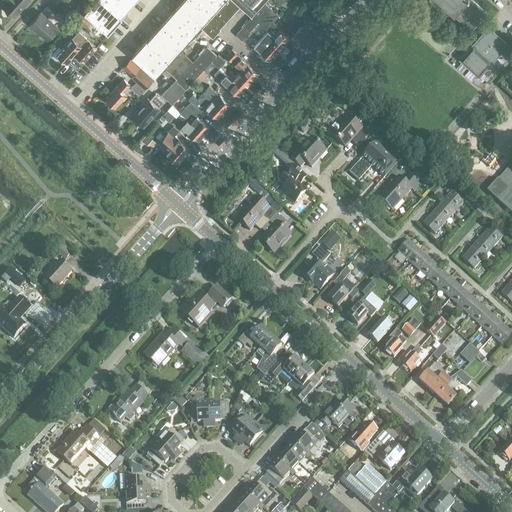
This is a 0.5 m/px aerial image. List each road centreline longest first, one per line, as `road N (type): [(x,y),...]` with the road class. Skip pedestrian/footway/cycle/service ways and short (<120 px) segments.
road 1 (residential): [(0,483),(218,240)]
road 2 (tertiary): [(178,205),(359,0)]
road 3 (tertiary): [(0,404),(178,205)]
road 4 (tertiary): [(178,205),(0,46)]
road 5 (residential): [(242,470),(351,361)]
road 6 (residential): [(242,470),(217,447),(202,448),(170,483),(171,501),(183,511)]
road 7 (tertiary): [(441,443),(351,361)]
